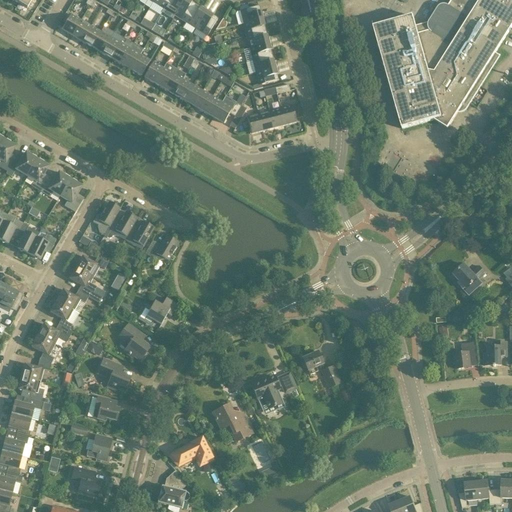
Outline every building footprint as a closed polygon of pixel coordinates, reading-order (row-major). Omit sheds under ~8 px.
[(11,0),(27,9),(32,0),(11,0)] [(154,0),(153,3),(164,10),(169,0),(154,0)] [(169,0),(164,10),(174,16),(184,0),(169,0)] [(188,1),(188,0),(184,0),(174,16),(185,23),(196,6),(191,3),(188,1)] [(467,110),(467,109),(500,56),(496,53),(511,27),(511,0),(452,0),(449,6),(447,5),(446,5),(444,5),(443,5),(442,5),(440,6),(439,7),(438,8),(437,9),(429,23),(416,26),(413,17),(374,28),(402,130),(434,121),(448,129),(458,113),(459,113),(461,113),(462,113),(464,112),(465,111),(467,110)] [(247,4),(249,10),(236,13),(235,15),(238,25),(243,24),(243,25),(265,19),(264,15),(261,16),(260,13),(259,7),(258,7),(256,2),(247,4)] [(205,8),(203,11),(200,9),(196,6),(185,23),(196,30),(208,10),(205,8)] [(209,15),(211,12),(208,10),(196,30),(207,36),(217,20),(212,16),(209,15)] [(71,15),(62,31),(72,37),(81,21),(71,15)] [(147,29),(151,23),(143,19),(140,25),(147,29)] [(263,23),(266,23),(265,19),(243,25),(246,37),(265,32),(264,26),(263,23)] [(82,42),(91,27),(81,21),(72,37),(82,42)] [(103,27),(100,32),(91,27),(82,42),(92,48),(104,27),(103,27)] [(92,48),(101,54),(114,33),(104,27),(92,48)] [(161,37),(165,31),(160,28),(156,35),(161,37)] [(267,40),(267,37),(265,32),(246,37),(249,49),(271,43),(270,40),(267,40)] [(101,54),(111,59),(123,38),(114,33),(101,54)] [(121,65),(131,43),(123,38),(111,59),(121,65)] [(173,52),(175,49),(164,43),(162,46),(173,52)] [(243,51),(246,63),(252,61),(272,56),(270,51),(269,48),(272,47),(271,43),(249,49),(243,51)] [(140,55),(143,50),(133,44),(121,65),(131,71),(140,55)] [(194,52),(192,55),(198,58),(200,55),(202,51),(196,48),(194,52)] [(141,77),(150,61),(140,55),(131,71),(141,77)] [(274,65),(273,62),(272,56),(252,61),(255,73),(278,68),(277,64),(274,65)] [(192,63),(190,67),(194,70),(196,66),(197,66),(199,63),(194,60),(192,64),(192,63)] [(144,78),(154,84),(163,69),(153,63),(144,78)] [(166,63),(163,69),(154,84),(164,90),(176,69),(166,63)] [(253,91),(262,88),(261,85),(278,81),(276,75),(276,72),(279,71),(278,68),(255,73),(258,85),(252,86),(253,91)] [(182,80),(185,75),(176,69),(164,90),(174,96),(183,80),(182,80)] [(221,82),(231,88),(234,83),(223,77),(221,82)] [(184,101),(193,86),(183,80),(174,96),(184,101)] [(290,91),(288,85),(275,89),(276,95),(290,91)] [(193,107),(202,91),(193,86),(184,101),(193,107)] [(203,113),(212,97),(202,91),(193,107),(203,113)] [(213,118),(222,103),(212,97),(203,113),(213,118)] [(235,117),(241,107),(235,103),(232,109),(222,103),(213,118),(223,124),(229,114),(235,117)] [(280,109),(285,126),(296,123),(292,106),(280,109)] [(240,120),(244,114),(246,110),(241,107),(235,117),(240,120)] [(269,112),(274,129),(285,126),(280,109),(269,112)] [(258,115),(263,132),(274,129),(269,112),(258,115)] [(263,132),(258,115),(247,118),(251,135),(263,132)] [(0,161),(1,162),(0,163),(0,168),(7,172),(15,160),(10,157),(15,147),(4,140),(0,146),(0,161)] [(7,172),(5,175),(11,178),(15,171),(26,177),(37,160),(25,153),(20,163),(15,160),(7,172)] [(40,192),(48,180),(43,176),(48,167),(37,160),(26,177),(34,182),(31,187),(40,192)] [(53,183),(49,181),(48,180),(40,192),(49,198),(52,193),(60,197),(70,180),(58,173),(53,183)] [(83,201),(76,196),(81,187),(70,180),(60,197),(67,202),(64,207),(75,213),(83,201)] [(98,226),(97,227),(99,234),(104,236),(114,218),(115,218),(120,209),(109,203),(100,217),(98,216),(96,217),(92,223),(98,226)] [(116,236),(123,241),(125,237),(126,238),(131,228),(132,228),(137,219),(126,213),(121,220),(119,220),(115,218),(114,218),(104,236),(109,239),(111,239),(112,237),(116,236)] [(15,220),(15,219),(7,215),(0,229),(0,240),(7,244),(12,233),(17,235),(23,224),(15,220)] [(123,241),(141,251),(154,229),(143,222),(138,230),(136,230),(132,228),(131,228),(126,238),(125,237),(123,241)] [(28,255),(36,239),(25,233),(28,227),(23,224),(17,235),(22,238),(17,249),(28,255)] [(46,236),(43,242),(36,239),(28,255),(39,260),(45,249),(50,251),(56,240),(46,236)] [(164,260),(168,262),(179,243),(166,236),(161,245),(158,246),(152,242),(144,255),(157,262),(164,260)] [(87,248),(98,254),(101,249),(90,243),(87,248)] [(99,267),(104,270),(107,264),(97,258),(93,264),(82,257),(75,268),(93,278),(99,267)] [(459,284),(463,289),(469,296),(483,284),(479,280),(486,275),(479,267),(472,274),(465,265),(454,275),(461,283),(459,284)] [(93,293),(96,288),(89,284),(93,278),(75,268),(69,280),(80,286),(77,292),(88,298),(98,304),(102,298),(93,293)] [(118,291),(125,277),(118,273),(110,287),(118,291)] [(135,277),(130,274),(125,283),(130,286),(135,277)] [(0,284),(0,305),(8,289),(0,284)] [(0,309),(8,314),(10,309),(16,312),(21,301),(16,299),(18,294),(8,289),(0,305),(0,309)] [(80,301),(85,303),(88,298),(77,292),(74,297),(63,290),(56,302),(73,312),(80,301)] [(171,318),(178,306),(167,300),(162,307),(155,303),(147,317),(161,326),(167,315),(171,318)] [(72,326),(67,323),(73,312),(56,302),(50,313),(61,320),(58,325),(69,331),(72,326)] [(499,309),(506,312),(508,308),(507,303),(504,302),(500,304),(499,309)] [(58,339),(60,340),(64,339),(69,331),(58,325),(55,331),(43,325),(37,336),(54,346),(58,339)] [(130,345),(125,352),(133,358),(134,357),(140,361),(150,349),(139,341),(142,336),(129,326),(121,336),(127,340),(125,341),(130,345)] [(438,329),(440,339),(447,337),(446,328),(438,329)] [(39,361),(50,366),(50,365),(54,359),(48,357),(54,346),(37,336),(31,348),(42,354),(39,361)] [(83,340),(79,347),(85,350),(89,343),(83,340)] [(87,350),(98,357),(102,350),(91,343),(87,350)] [(475,343),(461,345),(462,353),(454,354),(456,370),(478,367),(475,343)] [(484,355),(484,366),(500,366),(500,355),(506,355),(506,343),(495,343),(495,347),(488,347),(488,355),(484,355)] [(319,366),(322,372),(329,388),(341,383),(333,367),(325,370),(318,352),(303,359),(310,375),(318,371),(316,368),(319,366)] [(131,379),(118,373),(120,367),(104,360),(99,372),(106,375),(105,377),(111,379),(107,387),(117,391),(117,389),(125,392),(131,379)] [(21,377),(40,382),(43,370),(49,371),(50,366),(39,361),(37,368),(24,365),(21,377)] [(284,395),(297,390),(289,372),(276,378),(278,383),(277,383),(274,377),(252,387),(257,399),(263,396),(269,409),(281,404),(275,391),(279,389),(279,388),(280,387),(284,395)] [(78,389),(84,387),(80,375),(74,377),(78,389)] [(21,377),(18,390),(30,393),(29,399),(41,403),(44,391),(38,389),(40,382),(21,377)] [(345,403),(351,401),(347,392),(341,394),(345,403)] [(105,422),(106,420),(116,422),(120,409),(112,407),(113,402),(98,397),(92,418),(105,422)] [(14,402),(11,415),(31,420),(37,421),(40,411),(41,411),(43,403),(41,403),(29,399),(25,398),(23,405),(14,402)] [(229,405),(213,413),(221,429),(230,425),(234,434),(233,435),(237,442),(252,434),(244,417),(237,421),(229,405)] [(29,433),(27,432),(31,420),(11,415),(8,427),(17,430),(15,436),(28,439),(29,433)] [(69,433),(85,437),(87,429),(71,425),(69,433)] [(33,440),(28,439),(15,436),(14,442),(5,440),(2,452),(21,457),(28,458),(33,440)] [(88,451),(86,457),(106,462),(110,446),(101,444),(103,438),(96,436),(92,452),(88,451)] [(169,457),(178,468),(184,465),(182,461),(197,453),(203,464),(212,459),(202,439),(190,445),(191,446),(178,453),(177,451),(174,453),(169,457)] [(6,473),(18,476),(20,470),(18,470),(21,457),(2,452),(0,458),(0,465),(7,467),(6,473)] [(48,471),(57,474),(60,460),(51,458),(48,471)] [(271,468),(274,475),(280,472),(275,462),(269,464),(271,468)] [(98,494),(101,482),(84,478),(86,471),(74,468),(71,480),(77,482),(80,485),(78,493),(95,497),(96,495),(98,494)] [(0,491),(11,494),(15,482),(20,483),(22,477),(18,476),(6,473),(4,479),(0,478),(0,491)] [(187,493),(186,493),(182,492),(182,490),(187,485),(182,479),(176,484),(170,476),(166,480),(164,487),(161,487),(157,504),(168,506),(167,510),(170,511),(178,511),(179,509),(181,510),(183,502),(184,502),(185,502),(186,502),(187,501),(188,500),(189,499),(189,498),(189,497),(189,496),(188,495),(188,494),(187,494),(187,493)] [(235,476),(228,480),(237,497),(247,491),(243,483),(239,485),(235,476)] [(511,480),(501,481),(501,491),(495,491),(495,505),(501,505),(501,499),(511,499),(511,480)] [(489,491),(488,481),(476,482),(478,501),(489,499),(490,506),(495,505),(495,491),(489,491)] [(465,494),(458,495),(462,509),(467,508),(466,502),(478,501),(476,482),(464,484),(465,494)] [(249,493),(256,489),(254,483),(246,487),(249,493)] [(10,507),(8,507),(11,494),(0,491),(0,511),(3,511),(12,511),(13,511),(10,510),(10,507)] [(422,511),(420,504),(414,507),(410,497),(399,502),(403,511),(422,511)] [(403,511),(399,502),(388,506),(390,511),(403,511)]
